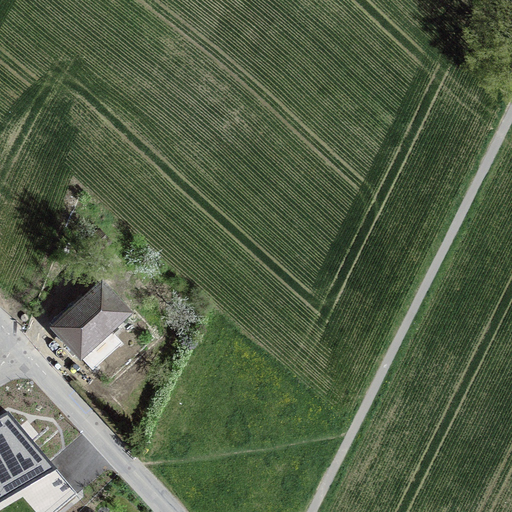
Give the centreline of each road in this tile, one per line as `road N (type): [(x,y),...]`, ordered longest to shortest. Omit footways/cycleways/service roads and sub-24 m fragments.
road 1 (track): [(511,110),(311,511)]
road 2 (residential): [(172,511),(27,351)]
